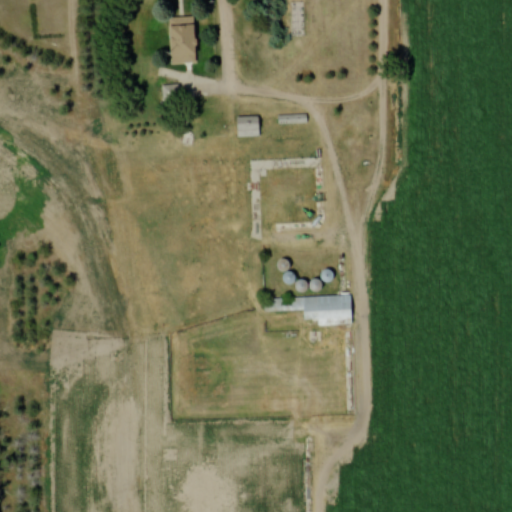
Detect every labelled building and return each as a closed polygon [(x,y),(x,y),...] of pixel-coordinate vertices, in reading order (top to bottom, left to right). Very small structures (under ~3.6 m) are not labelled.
[(301,2),(291,2),(292,33),(302,33),(301,2)] [(200,63),(200,18),(172,18),(172,64),(200,63)] [(182,101),(182,86),(164,86),(164,101),(182,101)] [(262,117),(237,117),(237,137),(262,137),(262,117)] [(352,296),(267,300),(268,313),(353,309),(352,296)]
